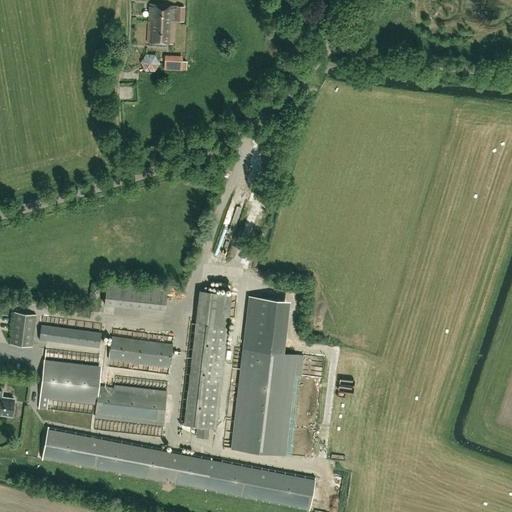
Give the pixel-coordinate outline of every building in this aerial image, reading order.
[(149,4),(148,26),(146,42),(171,44),(173,20),(182,20),(183,6),(176,5),(175,8),(173,8),(174,5),(149,4)] [(137,66),(149,72),(156,59),(144,53),(137,66)] [(182,56),(164,55),(163,69),(181,70),(182,56)] [(215,241),(226,246),(236,219),(224,214),(215,241)] [(107,280),(104,304),(164,311),(167,287),(107,280)] [(196,323),(184,424),(215,428),(231,294),(200,290),(196,323)] [(249,297),(231,449),(285,456),(297,353),(277,350),(283,301),(249,297)] [(10,343),(31,346),(35,315),(14,312),(10,343)] [(98,347),(101,324),(42,316),(39,339),(98,347)] [(169,367),(172,344),(111,336),(108,359),(169,367)] [(98,366),(44,360),(39,408),(47,409),(48,398),(96,404),(95,415),(164,422),(167,391),(114,385),(113,388),(98,386),(100,371),(97,371),(98,366)] [(0,384),(17,390),(24,369),(5,363),(0,376),(0,384)] [(103,377),(118,377),(118,367),(104,366),(103,377)] [(164,385),(164,373),(140,373),(140,385),(164,385)] [(0,413),(12,416),(15,399),(2,397),(3,391),(0,390),(0,413)] [(313,478),(47,426),(41,458),(307,510),(313,478)]
